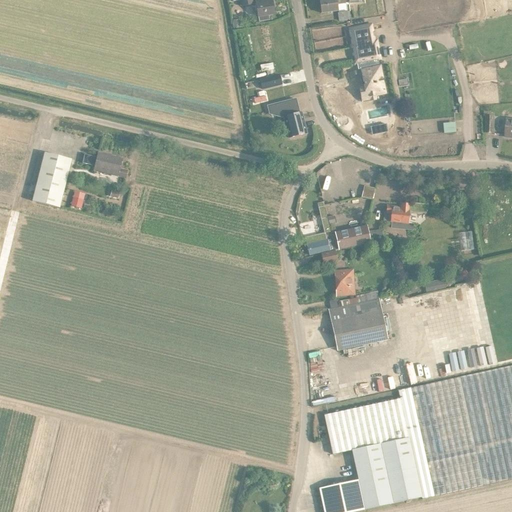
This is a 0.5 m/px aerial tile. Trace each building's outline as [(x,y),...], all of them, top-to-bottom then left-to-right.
[(255,4),(257,17),(258,16),(259,21),(269,20),(268,15),(274,14),(272,0),(271,1),(271,0),(232,0),(233,1),(238,0),(240,0),(242,6),(253,4),(255,4)] [(318,0),(321,13),(338,11),(337,4),(345,3),(344,0),(318,0)] [(338,20),(350,18),(348,11),(337,13),(338,20)] [(379,65),(378,59),(379,58),(376,41),(374,41),(371,25),(352,28),(349,29),(352,45),(351,45),(355,63),(356,63),(358,70),(361,69),(364,85),(359,86),(362,101),(377,98),(377,96),(386,94),(380,64),(379,65)] [(279,75),(259,80),(261,89),(282,84),(279,75)] [(299,113),(295,99),(267,106),(269,114),(281,117),(283,116),(289,138),(306,133),(301,113),(299,113)] [(493,133),(494,116),(486,116),(485,132),(493,133)] [(113,157),(113,156),(112,157),(98,154),(99,152),(98,152),(97,157),(92,156),(84,154),(82,163),(90,165),(94,166),(93,170),(94,171),(95,169),(117,174),(116,176),(124,178),(124,177),(125,177),(127,172),(125,170),(119,169),(122,158),(120,158),(120,159),(113,157)] [(32,201),(59,208),(69,168),(71,159),(44,153),(32,201)] [(372,199),(375,188),(364,186),(361,197),(372,199)] [(77,207),(79,197),(73,196),(71,206),(77,207)] [(390,222),(407,224),(409,211),(408,211),(409,204),(399,203),(399,207),(387,206),(386,212),(384,212),(384,220),(383,220),(383,221),(390,222)] [(426,204),(417,203),(416,212),(425,213),(426,204)] [(338,250),(339,250),(352,247),(369,243),(370,243),(367,230),(366,226),(335,233),(338,250)] [(381,228),(367,230),(370,243),(369,243),(370,243),(383,240),(381,228)] [(322,252),(323,254),(334,251),(339,250),(338,250),(335,233),(331,234),(330,231),(324,233),(316,235),(318,242),(306,245),(309,255),(320,252),(322,252)] [(471,231),(458,232),(461,250),(474,248),(471,231)] [(323,264),(334,261),(337,261),(334,251),(323,254),(321,254),(323,264)] [(352,269),(334,270),(336,297),(355,295),(352,269)] [(426,292),(445,288),(444,281),(425,285),(426,292)] [(380,311),(378,303),(377,299),(340,307),(329,309),(337,350),(386,340),(380,311)] [(400,389),(422,496),(511,476),(511,360),(498,364),(399,385),(400,389)] [(379,378),(381,390),(396,388),(394,376),(379,378)] [(364,509),(421,497),(399,399),(340,412),(324,415),(332,454),(351,450),(358,480),(364,509)] [(352,511),(364,509),(358,480),(318,488),(323,511),(352,511)]
